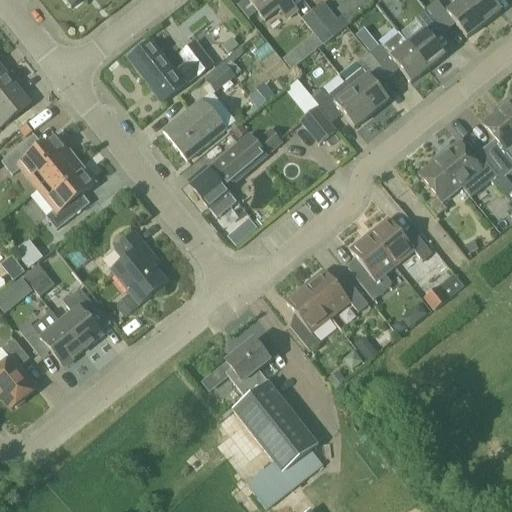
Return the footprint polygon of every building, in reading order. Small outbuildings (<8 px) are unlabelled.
[(61,0),(72,12),(87,0),(61,0)] [(286,21),(295,14),(283,0),(244,0),(263,23),(278,12),(286,21)] [(349,0),(337,10),(344,19),(367,0),(349,0)] [(461,0),(463,2),(484,27),(502,13),(491,0),(461,0)] [(466,41),(484,27),(463,2),(446,16),(466,41)] [(311,14),(332,41),(350,26),(345,20),(339,24),(323,4),(311,14)] [(428,10),(425,13),(432,21),(443,12),(437,4),(435,5),(428,10)] [(416,23),(421,30),(432,21),(425,13),(414,21),(416,23)] [(332,41),(311,14),(302,21),(324,48),(332,41)] [(424,33),(406,47),(427,73),(445,59),(424,33)] [(410,86),(427,73),(406,47),(398,37),(397,36),(369,58),(387,81),(399,72),(410,86)] [(232,41),(222,50),(228,57),(238,49),(232,41)] [(188,66),(175,75),(151,44),(129,60),(152,90),(152,89),(164,104),(185,88),(212,67),(195,45),(181,57),(188,66)] [(296,50),(283,60),(292,71),(300,64),(304,61),(296,50)] [(376,90),(387,81),(369,58),(358,67),(362,72),(345,85),(371,118),(388,104),(376,90)] [(226,67),(207,84),(216,96),(235,79),(226,67)] [(4,74),(0,76),(0,128),(3,127),(29,106),(4,74)] [(371,118),(345,85),(327,99),(323,94),(312,103),(331,126),(342,118),(353,132),(371,118)] [(268,89),(252,102),(259,111),(275,98),(268,89)] [(228,116),(212,95),(162,135),(187,165),(226,134),(218,124),(228,116)] [(505,106),(502,109),(511,121),(511,103),(507,108),(505,106)] [(486,150),(483,152),(498,172),(504,180),(508,177),(511,174),(511,163),(505,154),(511,148),(511,121),(502,109),(498,111),(499,113),(483,127),(495,142),(486,150)] [(317,111),(301,124),(320,147),(335,133),(317,111)] [(266,160),(282,147),(270,133),(255,146),(266,160)] [(12,178),(20,172),(37,192),(75,162),(55,138),(43,148),(35,138),(2,165),(12,178)] [(255,146),(250,140),(217,168),(225,178),(218,184),(226,194),(266,160),(255,146)] [(441,157),(437,160),(462,190),(471,201),(491,185),(503,200),(511,193),(511,189),(504,180),(498,172),(483,152),(482,152),(472,160),(460,145),(442,159),(441,157)] [(419,178),(437,199),(427,207),(437,220),(447,212),(442,206),(462,190),(437,160),(434,162),(436,164),(419,178)] [(75,162),(37,192),(53,213),(45,219),(56,233),(89,207),(82,197),(95,187),(75,162)] [(217,221),(236,205),(226,194),(218,184),(225,178),(217,168),(203,180),(199,175),(188,184),(191,188),(190,189),(210,213),(217,221)] [(247,221),(237,230),(246,239),(255,231),(247,221)] [(389,222),(369,238),(394,270),(413,255),(422,265),(432,257),(412,232),(403,239),(389,222)] [(115,254),(124,264),(111,274),(128,296),(117,305),(127,317),(138,308),(139,309),(167,286),(140,252),(144,249),(136,238),(115,254)] [(348,271),(354,279),(374,304),(384,296),(391,289),(391,285),(386,277),(394,270),(369,238),(350,254),(358,264),(348,271)] [(33,248),(19,260),(29,272),(43,260),(33,248)] [(1,268),(13,283),(24,274),(12,259),(1,268)] [(29,287),(44,275),(39,268),(24,280),(29,287)] [(350,306),(351,305),(325,273),(305,289),(331,321),(350,306)] [(305,289),(286,305),(311,337),(331,321),(305,289)] [(434,314),(448,302),(438,289),(423,301),(434,314)] [(72,317),(60,326),(82,353),(101,338),(84,318),(93,311),(79,292),(63,305),(72,317)] [(4,294),(0,296),(0,311),(3,316),(14,307),(4,294)] [(360,298),(351,305),(350,306),(358,316),(368,308),(360,298)] [(36,356),(46,348),(62,369),(82,353),(60,326),(47,336),(38,324),(31,330),(28,326),(19,333),(36,356)] [(394,326),(390,329),(397,338),(406,331),(403,327),(394,326)] [(319,348),(314,341),(304,348),(310,355),(319,348)] [(0,401),(8,411),(11,408),(14,410),(22,404),(20,401),(32,392),(16,372),(29,362),(15,344),(3,354),(1,352),(0,352),(0,401)] [(232,373),(227,377),(236,390),(242,386),(252,399),(233,414),(274,466),(246,488),(265,511),(268,511),(323,469),(311,454),(318,449),(259,374),(270,365),(253,344),(226,366),(232,373)] [(369,349),(360,357),(367,366),(377,358),(369,349)] [(341,378),(330,386),(334,391),(344,382),(341,378)]
